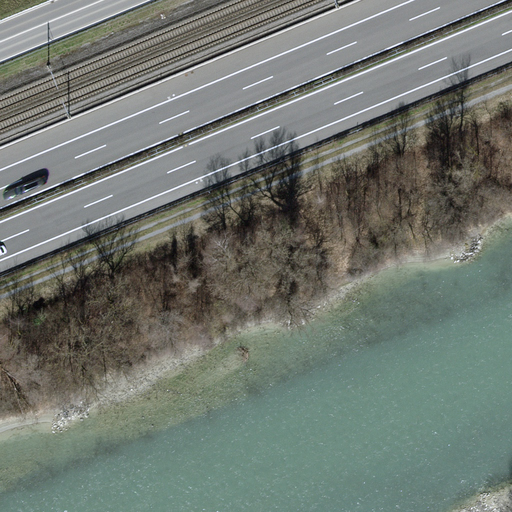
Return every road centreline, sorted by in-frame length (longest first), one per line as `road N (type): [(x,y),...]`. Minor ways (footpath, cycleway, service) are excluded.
road 1 (motorway): [(0,242),(511,30)]
road 2 (track): [(0,291),(511,80)]
road 3 (motorway): [(455,0),(0,188)]
